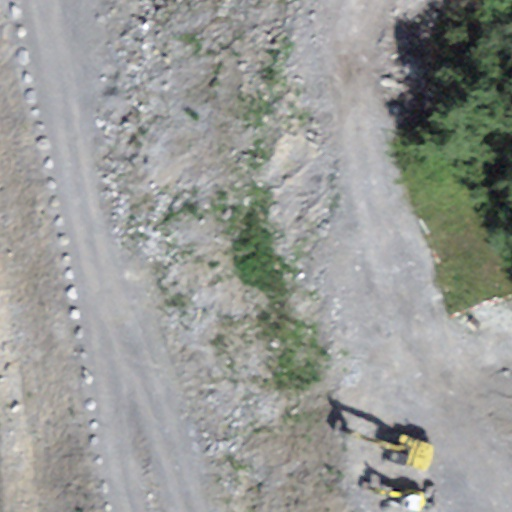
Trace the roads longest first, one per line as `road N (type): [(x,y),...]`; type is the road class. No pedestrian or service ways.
road 1 (track): [(367,0),(347,17),(374,199),(419,331),(511,511)]
road 2 (track): [(34,0),(83,266),(115,511)]
road 3 (track): [(176,511),(83,266)]
